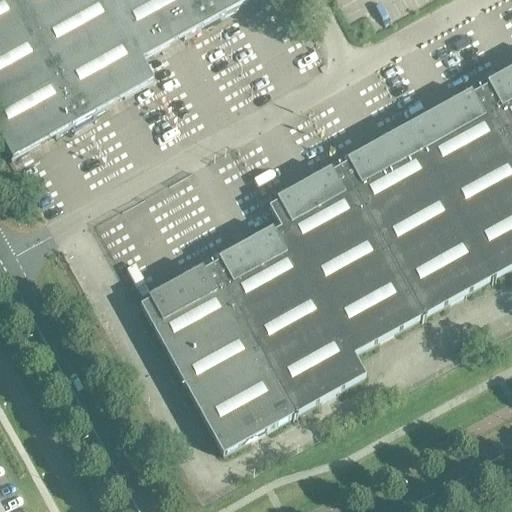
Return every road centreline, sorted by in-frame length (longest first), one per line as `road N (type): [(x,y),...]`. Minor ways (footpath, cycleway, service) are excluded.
road 1 (unclassified): [(61,219),(217,483),(418,374),(422,363),(511,311)]
road 2 (unclassified): [(61,219),(351,61)]
road 3 (tertiary): [(136,511),(0,261)]
road 4 (unclassified): [(351,61),(476,0)]
road 5 (tertiary): [(404,511),(511,452)]
